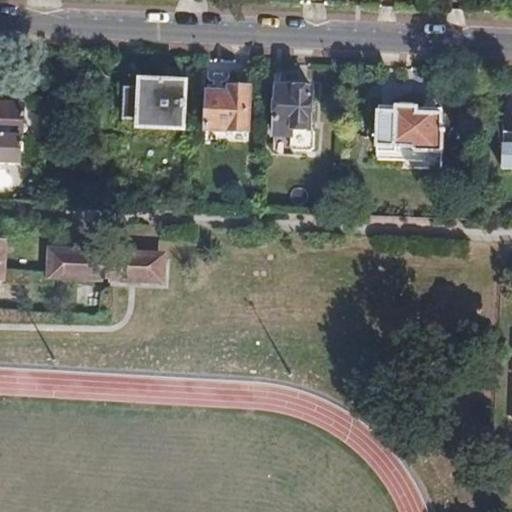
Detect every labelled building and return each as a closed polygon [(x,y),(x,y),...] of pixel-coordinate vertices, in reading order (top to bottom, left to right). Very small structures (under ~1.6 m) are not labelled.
[(156,76),(156,81),(137,81),(137,85),(114,85),(113,118),(135,119),(135,125),(174,126),(174,122),(176,86),(176,82),(163,82),(163,76),(156,76)] [(203,93),(201,137),(238,139),(240,94),(203,93)] [(273,95),(270,156),(290,157),(290,151),(310,152),(311,138),(309,138),(311,97),(273,95)] [(0,103),(0,154),(14,156),(16,104),(0,103)] [(417,123),(418,111),(377,109),(375,162),(408,164),(408,172),(433,174),(435,125),(417,123)] [(436,113),(418,111),(417,123),(435,125),(436,113)] [(511,133),(500,132),(499,153),(511,153),(511,133)] [(511,153),(499,153),(498,169),(511,169),(511,153)] [(64,175),(45,174),(44,193),(63,194),(64,175)] [(52,248),(50,278),(160,284),(161,254),(52,248)]
